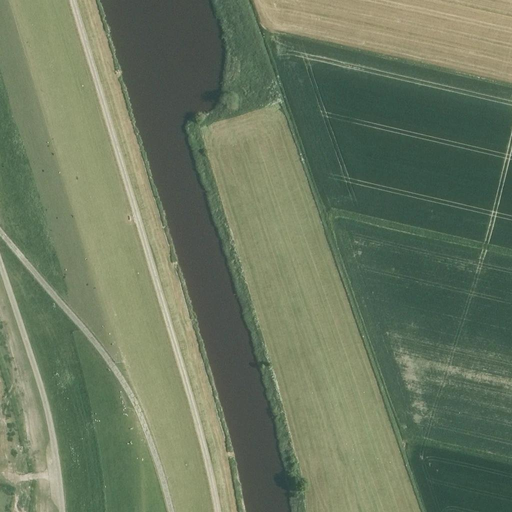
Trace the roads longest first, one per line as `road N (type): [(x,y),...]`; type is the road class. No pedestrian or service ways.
road 1 (track): [(74,0),(219,511)]
road 2 (track): [(171,511),(121,377),(0,230)]
road 3 (track): [(63,511),(40,382),(0,262)]
road 4 (track): [(511,131),(465,331)]
